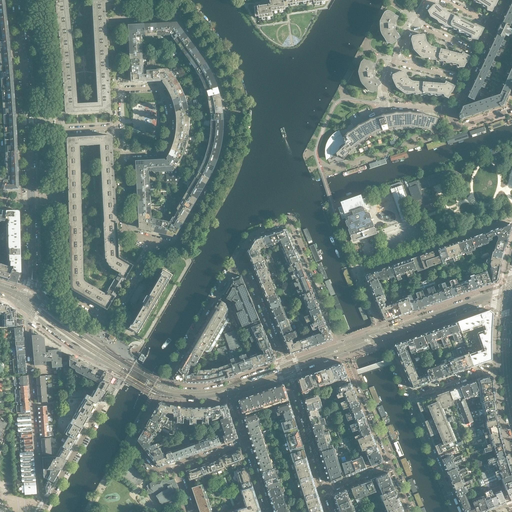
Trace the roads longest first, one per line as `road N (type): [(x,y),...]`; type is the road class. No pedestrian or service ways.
road 1 (residential): [(152,249),(181,237),(221,169),(226,98),(181,18),(119,20)]
road 2 (residential): [(59,200),(59,285),(111,322),(152,249)]
road 3 (residential): [(380,326),(358,271),(511,218)]
road 4 (tertiary): [(30,201),(16,0)]
road 5 (residential): [(236,262),(253,234),(292,227),(339,341)]
road 6 (residential): [(47,501),(39,494),(26,314)]
road 7 (tertiary): [(162,384),(28,295)]
road 8 (residential): [(119,155),(159,154),(170,115),(162,88),(115,87)]
road 9 (tertiary): [(27,310),(158,393)]
road 10 (residential): [(162,384),(236,262)]
road 11 (tertiary): [(507,286),(384,334)]
road 12 (residential): [(45,0),(58,128)]
road 13 (tertiary): [(285,364),(211,388),(162,384)]
road 14 (tertiary): [(386,339),(505,297)]
road 15 (residential): [(325,492),(289,374)]
road 16 (residential): [(457,511),(410,398)]
road 17 (residential): [(344,354),(391,465)]
